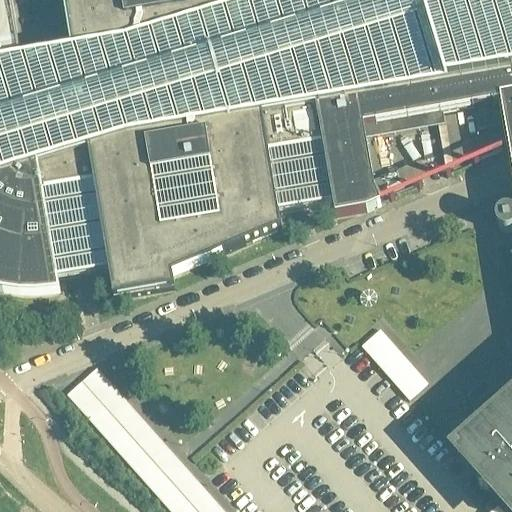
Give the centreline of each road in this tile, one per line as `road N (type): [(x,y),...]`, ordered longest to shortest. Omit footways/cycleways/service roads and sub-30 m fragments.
road 1 (residential): [(0,386),(511,170)]
road 2 (unknown): [(300,416),(380,511)]
